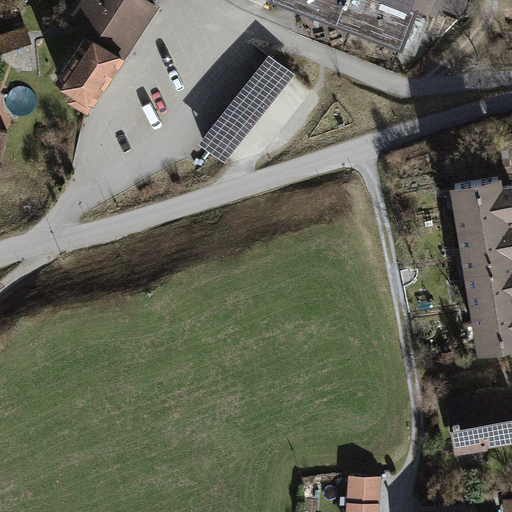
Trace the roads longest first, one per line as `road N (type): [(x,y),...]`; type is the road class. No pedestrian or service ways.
road 1 (residential): [(0,259),(511,102)]
road 2 (track): [(362,152),(416,382),(421,446),(391,511)]
road 3 (unclassified): [(511,85),(414,91),(257,29),(206,0)]
